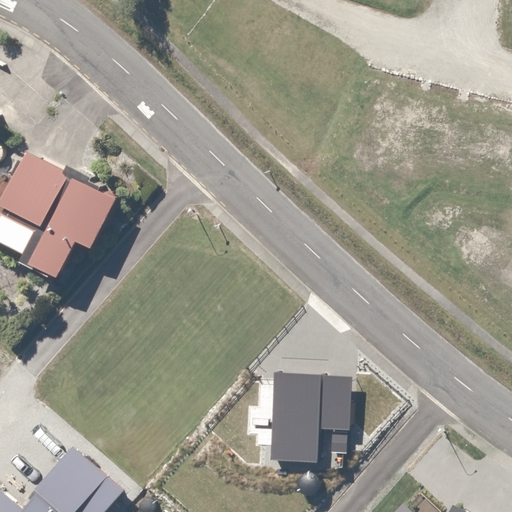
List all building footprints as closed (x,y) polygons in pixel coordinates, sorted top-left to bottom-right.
[(0,137),(11,124),(0,115),(0,137)] [(112,249),(134,193),(42,155),(19,211),(69,232),(56,263),(84,274),(97,243),(112,249)] [(276,374),(271,463),(318,466),(319,453),(351,455),(355,379),(276,374)] [(114,511),(133,491),(85,450),(32,511),(0,484),(0,511),(114,511)] [(462,511),(451,506),(447,511),(414,511),(406,503),(397,511),(462,511)]
